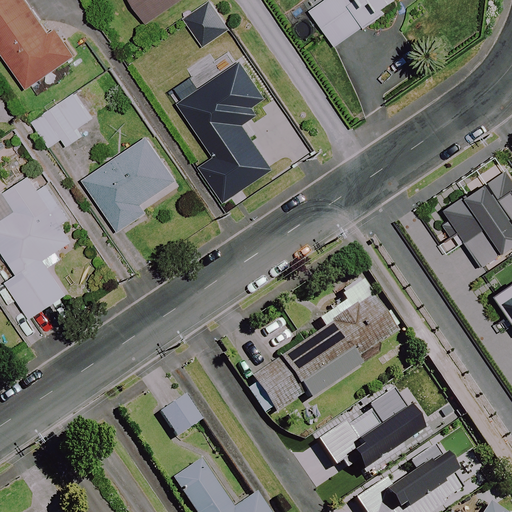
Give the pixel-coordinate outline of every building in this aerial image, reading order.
[(0,0),(0,46),(29,89),(79,55),(62,30),(56,34),(32,0),(0,0)] [(133,0),(148,23),(183,0),(133,0)] [(325,0),(317,6),(343,43),(385,13),(383,10),(397,0),(325,0)] [(231,30),(212,2),(187,19),(206,48),(231,30)] [(267,99),(243,62),(180,103),(222,165),(257,141),(246,125),(260,115),(255,107),(267,99)] [(94,118),(77,93),(35,121),(52,147),(65,138),(70,146),(84,137),(79,129),(94,118)] [(180,180),(151,137),(87,180),(122,231),(150,212),(144,204),(180,180)] [(41,191),(31,177),(7,193),(19,211),(0,223),(0,244),(19,273),(8,280),(33,318),(70,294),(47,259),(74,242),(63,226),(73,220),(50,185),(41,191)] [(398,332),(363,281),(341,296),(348,306),(336,315),(333,310),(321,318),(326,326),(278,359),(280,361),(253,380),(277,414),(306,394),(311,401),(362,365),(358,359),(398,332)] [(202,421),(186,397),(161,413),(176,437),(202,421)] [(351,483),(340,491),(351,507),(357,503),(362,511),(424,511),(404,482),(419,472),(407,455),(412,451),(397,429),(341,468),(351,483)] [(235,507),(203,459),(173,480),(194,511),(268,511),(256,493),(235,507)]
